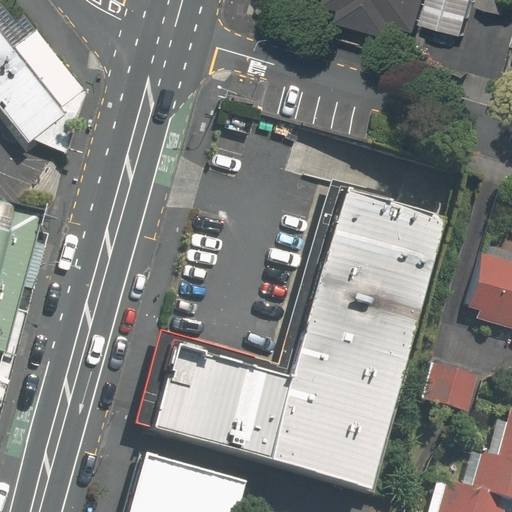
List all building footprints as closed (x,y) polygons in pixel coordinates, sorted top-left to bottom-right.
[(331,0),(326,17),(379,33),(396,37),(400,25),(423,31),(431,0),(331,0)] [(468,36),(477,0),(433,0),(427,25),(468,36)] [(511,0),(483,0),(482,6),(509,14),(511,3),(511,0)] [(0,34),(0,107),(27,142),(63,114),(0,34)] [(434,208),(334,179),(281,368),(257,453),(356,481),(434,208)] [(0,354),(38,216),(0,206),(0,354)] [(511,263),(511,264),(511,263),(511,252),(484,245),(481,255),(479,254),(464,308),(477,311),(475,319),(511,329),(511,263)] [(143,421),(257,453),(281,368),(167,336),(143,421)] [(429,363),(418,399),(466,413),(477,377),(429,363)] [(511,409),(510,409),(496,457),(511,461),(511,409)] [(223,511),(234,476),(137,448),(118,511),(223,511)] [(511,461),(496,457),(480,452),(470,486),(500,495),(511,499),(511,461)] [(503,511),(504,509),(497,508),(500,495),(470,486),(446,481),(445,484),(435,481),(426,511),(503,511)]
